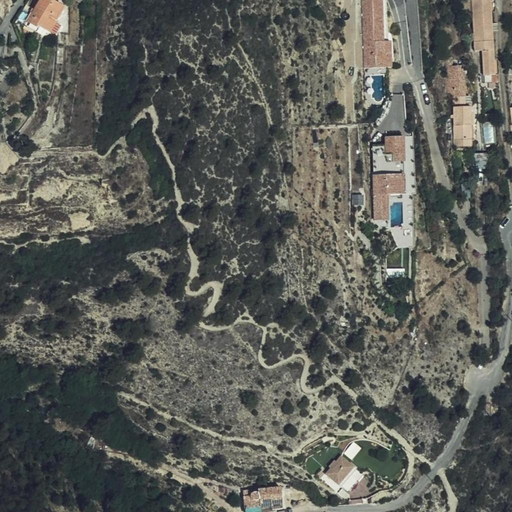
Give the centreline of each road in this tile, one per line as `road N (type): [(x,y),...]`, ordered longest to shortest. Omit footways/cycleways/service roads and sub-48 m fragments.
road 1 (residential): [(481,391),(475,379),(484,354),(483,260),(438,170),(417,77),(411,0)]
road 2 (residential): [(481,391),(414,494),(395,506),(353,511)]
